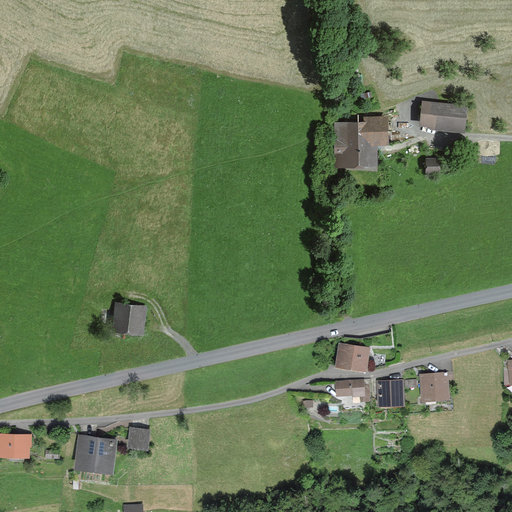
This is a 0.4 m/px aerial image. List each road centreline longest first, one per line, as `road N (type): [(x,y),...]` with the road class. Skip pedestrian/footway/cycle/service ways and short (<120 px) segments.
road 1 (tertiary): [(511,291),(0,410)]
road 2 (residential): [(0,423),(201,409),(318,375),(371,374),(511,339)]
